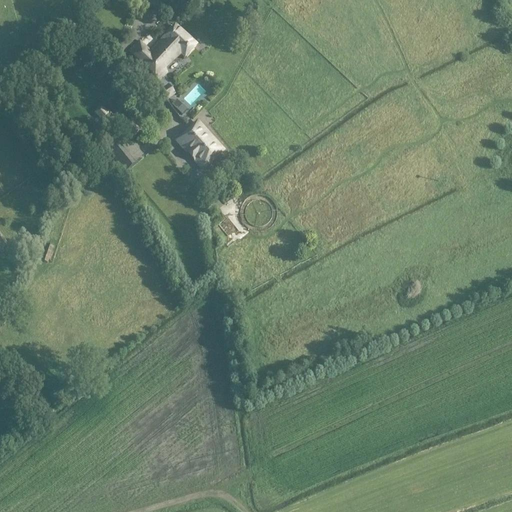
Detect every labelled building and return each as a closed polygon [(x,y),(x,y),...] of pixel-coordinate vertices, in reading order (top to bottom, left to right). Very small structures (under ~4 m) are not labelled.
[(175,26),(151,53),(139,42),(129,54),(155,78),(159,81),(166,74),(165,70),(180,56),(184,59),(197,46),(175,26)] [(170,85),(160,92),(164,100),(175,93),(170,85)] [(187,111),(177,101),(172,106),(182,116),(187,111)] [(95,115),(105,125),(112,117),(107,112),(105,114),(101,110),(95,115)] [(132,125),(127,131),(134,138),(139,133),(132,125)] [(221,155),(221,154),(220,155),(195,127),(196,127),(195,126),(179,141),(179,142),(180,141),(205,168),(204,169),(221,155)] [(138,151),(129,160),(132,164),(142,154),(138,151)] [(0,255),(9,249),(0,235),(0,255)]
